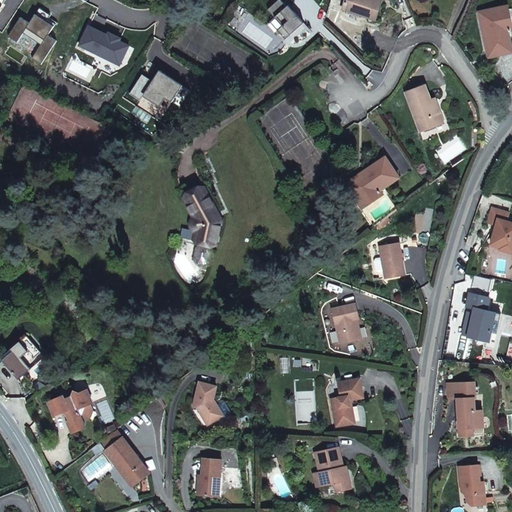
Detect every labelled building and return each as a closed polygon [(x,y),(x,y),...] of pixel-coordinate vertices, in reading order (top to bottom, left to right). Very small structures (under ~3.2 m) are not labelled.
[(282,26),(277,30),(285,39),(304,23),(288,5),(287,6),(281,0),(278,0),(268,9),(275,17),(282,26)] [(345,0),(343,9),(361,15),(363,11),(377,15),(381,1),(377,0),(345,0)] [(511,30),(511,27),(508,6),(483,12),(487,34),(484,34),(488,57),(511,53),(508,31),(511,30)] [(48,36),(56,24),(48,19),(51,15),(40,8),(30,23),(21,18),(8,37),(17,43),(24,34),(41,45),(32,59),(41,65),(57,41),(48,36)] [(375,20),(377,15),(363,11),(361,15),(375,20)] [(484,34),(487,34),(483,12),(479,13),(484,34)] [(282,26),(275,17),(269,21),(277,30),(282,26)] [(124,57),(129,46),(119,42),(121,39),(109,33),(108,36),(89,27),(79,46),(115,64),(119,55),(124,57)] [(120,66),(124,57),(119,55),(115,64),(120,66)] [(153,81),(143,75),(130,95),(141,101),(144,95),(161,106),(167,97),(180,106),(191,89),(160,71),(153,81)] [(439,112),(436,113),(431,100),(425,86),(406,93),(413,112),(421,132),(443,123),(439,112)] [(436,113),(439,112),(434,99),(431,100),(436,113)] [(385,157),(365,171),(367,174),(348,187),(363,208),(383,194),(380,190),(399,178),(385,157)] [(367,174),(365,171),(346,184),(348,187),(367,174)] [(220,221),(217,220),(214,214),(215,211),(203,187),(184,197),(195,218),(194,219),(192,221),(192,224),(192,227),(194,229),(195,231),(197,232),(195,241),(202,243),(201,245),(196,248),(194,259),(194,260),(197,265),(204,266),(209,263),(212,252),(208,247),(209,244),(215,246),(220,221)] [(510,213),(492,208),(488,223),(497,226),(491,245),(501,248),(502,251),(511,253),(511,252),(511,223),(507,222),(510,213)] [(403,262),(400,243),(379,246),(381,257),(385,279),(403,276),(401,262),(403,262)] [(384,271),(381,257),(376,259),(374,261),(376,270),(379,272),(384,271)] [(469,336),(489,341),(492,329),(498,330),(501,313),(487,310),(490,297),(470,293),(467,307),(475,308),(469,336)] [(358,319),(359,319),(355,304),(333,309),(340,343),(359,339),(355,320),(358,319)] [(495,342),(498,330),(492,329),(489,341),(495,342)] [(35,358),(41,352),(27,336),(3,356),(1,358),(19,379),(29,371),(25,366),(27,364),(35,358)] [(453,350),(441,349),(439,361),(451,362),(453,350)] [(348,400),(363,398),(359,379),(338,383),(341,398),(337,398),(339,405),(332,406),(336,426),(355,423),(351,405),(350,406),(348,400)] [(197,407),(208,425),(220,417),(223,416),(216,404),(215,403),(213,400),(217,386),(199,382),(194,406),(197,407)] [(476,382),(448,383),(449,399),(457,399),(460,399),(461,417),(459,417),(460,433),(473,432),(472,411),(476,411),(475,398),(477,398),(476,382)] [(91,404),(93,403),(87,390),(79,393),(74,391),(72,396),(65,399),(63,396),(48,402),(54,416),(63,412),(66,413),(69,419),(68,423),(72,433),(85,427),(83,421),(90,418),(93,411),(91,404)] [(225,401),(217,406),(223,416),(220,417),(224,424),(228,422),(230,417),(231,411),(225,401)] [(476,411),(472,411),(473,432),(460,433),(460,437),(485,435),(483,411),(476,411)] [(126,478),(132,486),(150,472),(116,430),(99,444),(108,456),(126,478)] [(349,474),(345,471),(344,467),(339,446),(315,452),(319,472),(316,473),(319,486),(334,483),(336,491),(352,488),(349,474)] [(220,488),(222,459),(203,458),(202,475),(201,480),(199,480),(197,495),(213,496),(214,487),(220,488)] [(481,482),(479,465),(460,467),(462,487),(466,487),(467,496),(468,501),(473,506),(487,504),(484,482),(481,482)]
